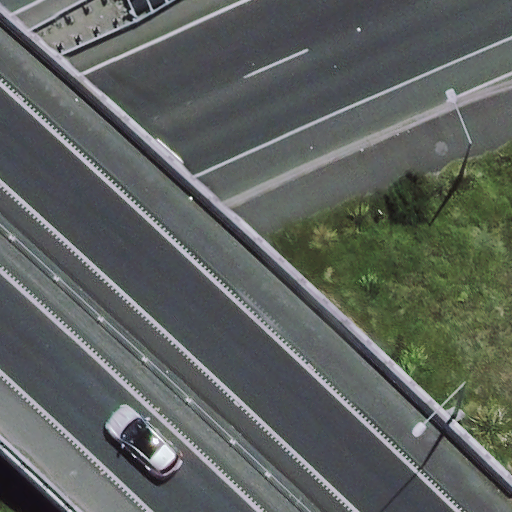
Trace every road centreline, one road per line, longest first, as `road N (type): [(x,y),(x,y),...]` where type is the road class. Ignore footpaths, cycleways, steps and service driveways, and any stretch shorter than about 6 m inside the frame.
road 1 (motorway): [(0,121),(192,291),(416,511)]
road 2 (primary): [(415,0),(0,184)]
road 3 (motorway): [(198,511),(0,324)]
